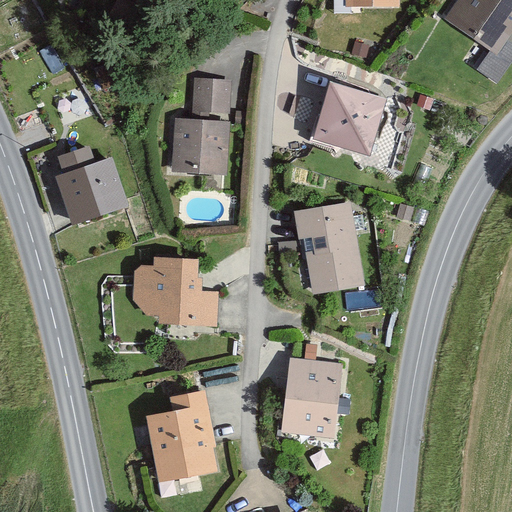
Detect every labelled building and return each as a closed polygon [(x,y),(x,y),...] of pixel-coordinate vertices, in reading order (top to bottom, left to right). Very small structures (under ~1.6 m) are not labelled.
[(401,0),(346,0),(347,8),(402,8),(401,0)] [(511,36),(511,0),(459,0),(446,20),(490,50),(499,56),(508,42),(511,36)] [(511,63),(511,44),(508,42),(499,56),(490,50),(477,70),(499,84),(511,63)] [(229,82),(198,81),(197,111),(228,112),(229,82)] [(389,104),(334,87),(317,142),(372,158),(389,104)] [(179,121),(176,168),(224,171),(227,124),(179,121)] [(60,160),(66,178),(95,167),(89,150),(60,160)] [(66,178),(60,180),(75,225),(128,208),(113,162),(95,167),(66,178)] [(351,204),(300,214),(316,294),(366,284),(351,204)] [(153,259),(153,268),(145,268),(135,273),(133,297),(146,317),(163,317),(163,324),(219,327),(220,292),(201,291),(202,262),(153,259)] [(343,365),(294,359),(284,431),(333,437),(343,365)] [(174,418),(150,422),(161,481),(218,471),(204,394),(170,401),(174,418)]
